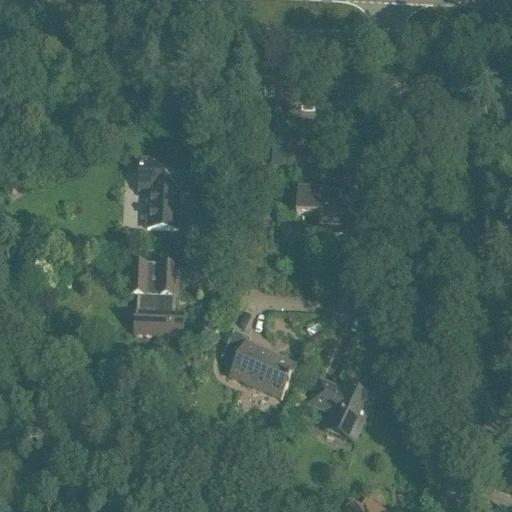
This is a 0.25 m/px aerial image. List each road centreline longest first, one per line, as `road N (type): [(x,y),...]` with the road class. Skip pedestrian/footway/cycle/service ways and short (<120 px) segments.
road 1 (residential): [(459,511),(446,322),(394,86),(384,0)]
road 2 (track): [(0,289),(331,511)]
